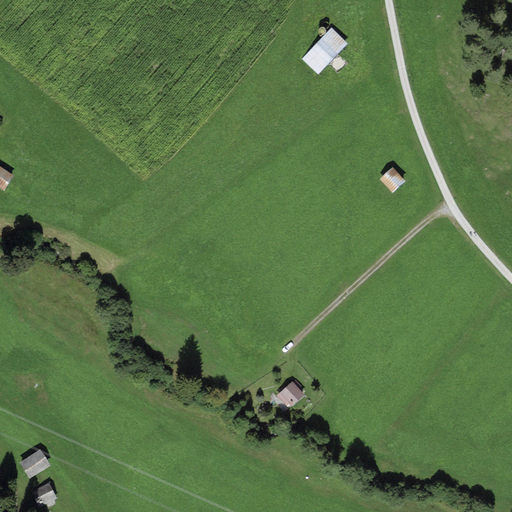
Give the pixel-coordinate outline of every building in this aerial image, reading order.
[(351,45),(334,29),(306,59),(324,75),(351,45)] [(19,179),(0,168),(0,185),(12,193),(19,179)] [(400,172),(387,184),(400,197),(413,185),(400,172)] [(298,384),(284,399),(295,410),(309,395),(298,384)] [(47,452),(27,462),(34,477),(55,467),(47,452)] [(56,485),(37,494),(43,507),(62,498),(56,485)]
